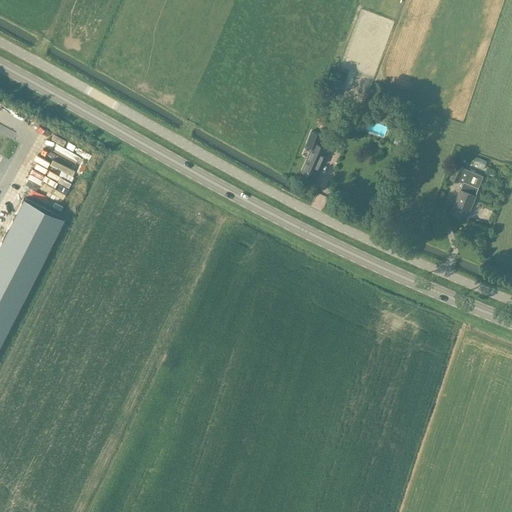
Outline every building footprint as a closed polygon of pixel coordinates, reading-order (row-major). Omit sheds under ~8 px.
[(332,102),(340,81),(330,77),(322,99),(332,102)] [(0,97),(0,169),(31,113),(0,97)] [(363,108),(360,116),(367,119),(370,110),(363,108)] [(313,147),(302,171),(315,177),(324,158),(320,156),(322,151),(321,150),(323,146),(320,144),(323,136),(311,131),(306,144),(313,147)] [(62,161),(59,166),(81,178),(84,174),(62,161)] [(48,182),(51,178),(37,165),(33,169),(48,182)] [(452,212),(467,218),(476,195),(479,188),(483,177),(456,165),(451,178),(463,184),(461,189),(452,212)] [(32,174),(29,178),(45,190),(48,186),(32,174)] [(40,196),(43,190),(28,184),(26,190),(40,196)] [(51,187),(50,193),(64,197),(66,192),(51,187)] [(12,188),(5,199),(11,203),(18,191),(12,188)] [(0,236),(0,335),(61,216),(21,196),(0,236)] [(43,199),(41,205),(55,210),(59,201),(54,199),(52,203),(43,199)] [(42,280),(48,266),(43,264),(37,278),(42,280)] [(29,286),(27,289),(36,294),(38,290),(29,286)]
